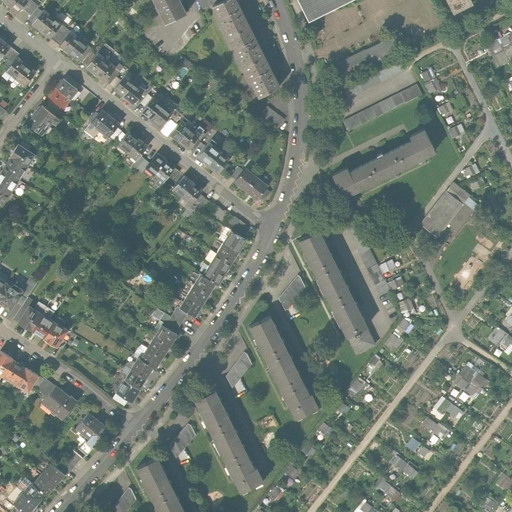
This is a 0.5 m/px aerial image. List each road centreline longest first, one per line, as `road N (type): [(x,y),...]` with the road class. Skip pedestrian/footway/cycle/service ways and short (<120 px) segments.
road 1 (track): [(511,252),(312,511)]
road 2 (residential): [(58,64),(274,230)]
road 3 (residential): [(137,426),(220,320),(274,230)]
road 4 (residential): [(274,230),(304,121),(294,46),(276,0)]
road 5 (track): [(454,326),(412,233),(491,126)]
road 6 (residential): [(137,426),(0,326)]
road 7 (track): [(426,511),(511,401)]
road 8 (track): [(448,41),(511,164)]
